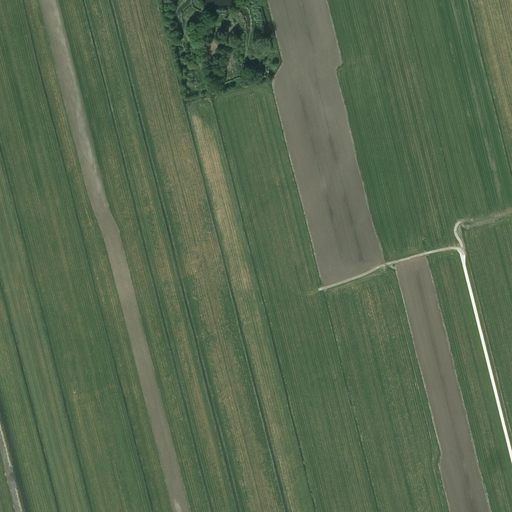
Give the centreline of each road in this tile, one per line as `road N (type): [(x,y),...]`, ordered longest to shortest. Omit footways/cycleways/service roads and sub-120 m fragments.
road 1 (track): [(511,458),(460,250),(385,264),(318,290),(255,62),(275,52),(260,0)]
road 2 (track): [(310,511),(214,129),(198,94)]
